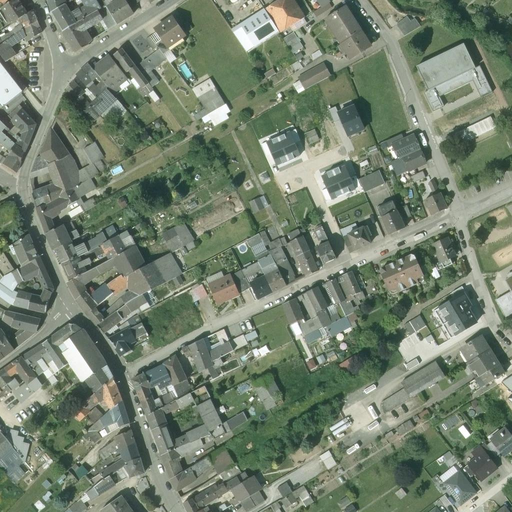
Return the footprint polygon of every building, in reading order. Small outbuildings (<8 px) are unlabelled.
[(19,0),(13,0),(1,8),(11,24),(19,20),(27,14),(21,5),(22,5),(19,0)] [(48,0),(51,12),(65,5),(73,0),(48,0)] [(82,0),(84,3),(87,8),(91,15),(98,11),(102,9),(100,7),(96,0),(82,0)] [(125,0),(120,0),(107,8),(117,24),(134,13),(130,8),(125,0)] [(125,0),(130,8),(137,4),(136,4),(133,0),(125,0)] [(292,0),(281,0),(266,10),(281,34),(304,19),(292,0)] [(323,7),(314,12),(317,17),(332,8),(329,3),(323,7)] [(74,20),(65,5),(51,12),(62,32),(76,24),(74,20)] [(102,9),(98,11),(103,20),(102,20),(104,22),(106,27),(108,30),(117,24),(107,8),(106,7),(102,9)] [(345,7),(325,19),(325,20),(328,18),(331,23),(328,24),(338,40),(340,38),(343,42),(340,44),(341,45),(361,32),(356,24),(359,22),(353,13),(350,14),(345,7)] [(87,8),(76,14),(78,18),(74,20),(76,24),(91,15),(87,8)] [(27,14),(19,20),(21,26),(23,31),(38,21),(33,10),(27,14)] [(264,10),(232,31),(246,52),(278,31),(264,10)] [(76,24),(62,32),(75,53),(89,45),(88,43),(91,41),(85,31),(102,20),(103,20),(98,11),(91,15),(76,24)] [(407,17),(396,26),(404,37),(421,27),(415,19),(411,22),(407,17)] [(172,18),(155,29),(162,40),(168,48),(185,36),(172,18)] [(13,38),(17,43),(26,38),(27,42),(42,33),(38,21),(23,31),(13,38)] [(21,26),(8,35),(11,39),(13,38),(23,31),(21,26)] [(361,32),(341,45),(344,44),(347,48),(346,52),(350,59),(360,52),(361,53),(369,48),(370,45),(361,32)] [(293,33),(283,39),(293,54),(303,48),(293,33)] [(17,43),(13,38),(11,39),(5,43),(11,48),(17,43)] [(168,48),(162,40),(155,45),(160,50),(163,54),(169,50),(168,48)] [(11,48),(5,43),(2,45),(0,46),(0,55),(3,59),(14,51),(11,48)] [(482,100),(493,95),(479,67),(475,69),(464,45),(417,67),(428,92),(424,94),(433,112),(444,107),(439,97),(473,81),(482,100)] [(136,67),(122,49),(114,56),(127,73),(129,71),(141,86),(143,89),(149,84),(136,67)] [(152,73),(150,75),(148,72),(166,59),(163,54),(160,50),(136,67),(149,84),(151,87),(158,82),(152,73)] [(14,51),(3,59),(5,62),(17,55),(14,51)] [(109,56),(93,69),(110,90),(115,86),(119,86),(128,79),(109,56)] [(324,62),(298,77),(305,90),(332,75),(324,62)] [(102,80),(88,64),(82,70),(91,81),(92,81),(96,78),(99,82),(102,80)] [(22,93),(0,65),(0,102),(4,107),(22,93)] [(91,81),(82,70),(76,75),(85,86),(91,81)] [(274,70),(265,75),(268,79),(277,74),(274,70)] [(96,78),(92,81),(93,83),(97,88),(101,84),(103,82),(102,80),(99,82),(96,78)] [(210,80),(193,91),(198,99),(215,89),(210,80)] [(85,86),(83,88),(85,90),(87,88),(91,93),(97,88),(93,83),(92,81),(91,81),(85,86)] [(81,90),(73,82),(65,90),(76,101),(75,102),(95,123),(119,100),(107,88),(106,89),(102,93),(96,99),(90,106),(84,99),(86,97),(87,96),(81,90)] [(106,89),(101,84),(97,88),(102,93),(106,89)] [(149,84),(143,89),(141,86),(136,90),(142,98),(153,90),(151,87),(149,84)] [(83,88),(81,90),(87,96),(86,97),(84,99),(90,106),(96,99),(91,93),(87,88),(85,90),(83,88)] [(102,93),(97,88),(91,93),(96,99),(102,93)] [(215,89),(198,99),(209,114),(225,105),(215,89)] [(337,112),(340,120),(347,136),(365,129),(354,104),(337,112)] [(329,110),(334,123),(340,120),(337,112),(335,108),(329,110)] [(36,125),(22,110),(12,120),(17,125),(16,125),(21,131),(18,135),(22,140),(28,145),(36,125)] [(206,110),(192,117),(195,122),(209,114),(206,110)] [(6,127),(2,132),(7,138),(8,138),(11,135),(12,133),(10,132),(8,129),(6,127)] [(296,130),(290,133),(295,143),(300,141),(296,130)] [(51,131),(41,154),(44,158),(49,165),(62,160),(68,155),(51,131)] [(294,158),(300,156),(295,143),(290,133),(278,138),(289,162),(295,160),(294,158)] [(14,146),(25,152),(28,145),(22,140),(18,135),(14,138),(11,141),(15,144),(14,146)] [(401,135),(387,141),(390,147),(393,146),(404,141),(401,135)] [(404,141),(393,146),(399,159),(399,160),(420,150),(417,143),(415,143),(412,137),(404,141)] [(7,138),(1,144),(10,152),(14,146),(15,144),(11,141),(8,138),(7,138)] [(283,165),(289,162),(278,138),(266,143),(271,153),(277,166),(282,164),(283,165)] [(103,158),(95,143),(84,149),(92,164),(99,160),(103,158)] [(271,153),(266,143),(261,145),(266,156),(271,153)] [(10,152),(2,164),(16,173),(25,152),(14,146),(10,152)] [(420,150),(399,160),(399,159),(390,163),(397,177),(426,164),(420,150)] [(92,164),(80,172),(68,155),(62,160),(73,189),(99,175),(92,164)] [(44,158),(40,159),(41,170),(49,168),(49,165),(44,158)] [(40,159),(36,159),(34,162),(31,171),(35,171),(41,170),(40,159)] [(62,160),(49,165),(49,168),(55,183),(56,186),(60,195),(73,189),(62,160)] [(107,171),(99,160),(92,164),(99,175),(107,171)] [(344,195),(355,190),(351,179),(345,167),(339,169),(339,168),(333,170),(344,195)] [(332,200),(344,195),(333,170),(327,173),(327,174),(321,177),(327,189),(332,200)] [(380,172),(359,180),(364,193),(385,184),(380,172)] [(423,172),(411,177),(414,184),(425,178),(423,172)] [(351,179),(355,190),(361,188),(356,177),(351,179)] [(434,181),(429,183),(434,196),(439,194),(434,181)] [(53,187),(32,194),(36,208),(60,197),(60,195),(56,186),(53,187)] [(73,189),(60,195),(61,198),(66,207),(72,220),(78,216),(85,212),(81,206),(73,189)] [(332,200),(327,189),(321,192),(326,203),(332,200)] [(434,196),(425,201),(432,216),(447,209),(440,194),(434,196)] [(249,202),(254,213),(267,206),(262,195),(249,202)] [(61,198),(47,206),(46,205),(36,209),(38,214),(46,234),(54,230),(55,230),(50,219),(56,216),(55,213),(66,207),(61,198)] [(393,201),(377,208),(389,235),(405,228),(398,211),(397,211),(393,201)] [(87,203),(81,206),(85,212),(91,209),(87,203)] [(411,217),(407,206),(401,208),(406,219),(411,217)] [(85,212),(78,216),(81,223),(89,219),(85,212)] [(192,241),(182,224),(164,234),(174,251),(185,245),(192,241)] [(55,230),(54,230),(46,234),(45,235),(53,251),(56,249),(71,242),(80,237),(76,231),(68,235),(63,226),(55,230)] [(367,227),(348,235),(349,236),(356,251),(370,244),(368,238),(371,236),(367,227)] [(323,228),(316,231),(320,241),(323,240),(325,246),(330,244),(323,228)] [(27,229),(17,235),(20,240),(28,235),(29,234),(27,229)] [(309,252),(301,237),(302,237),(298,230),(288,234),(292,242),(291,242),(298,257),(309,252)] [(75,258),(72,259),(62,263),(71,281),(87,273),(84,267),(90,264),(90,263),(95,260),(94,258),(106,252),(122,244),(123,245),(132,240),(127,231),(123,233),(118,236),(108,242),(102,245),(83,253),(75,258)] [(71,242),(56,249),(62,263),(72,259),(75,258),(83,253),(102,245),(108,242),(103,233),(97,236),(98,238),(85,245),(75,249),(71,242)] [(259,234),(247,241),(250,247),(264,245),(259,234)] [(20,240),(12,246),(23,267),(32,262),(38,258),(28,235),(20,240)] [(356,251),(349,236),(343,238),(350,254),(356,251)] [(447,239),(433,246),(441,263),(452,258),(455,256),(447,239)] [(132,240),(123,245),(122,244),(106,252),(110,260),(112,259),(135,247),(132,240)] [(192,241),(185,245),(189,250),(195,247),(192,241)] [(277,242),(269,245),(272,251),(279,248),(283,246),(280,241),(277,242)] [(325,246),(316,250),(318,256),(319,255),(324,265),(336,259),(330,244),(325,246)] [(146,266),(135,247),(112,259),(122,276),(123,278),(146,266)] [(272,251),(269,253),(275,264),(285,261),(279,248),(272,251)] [(267,251),(255,257),(258,262),(270,256),(267,251)] [(14,272),(3,252),(0,253),(0,273),(3,277),(12,273),(14,272)] [(309,252),(298,257),(307,277),(318,272),(309,252)] [(169,254),(155,261),(163,276),(177,268),(169,254)] [(270,256),(258,262),(262,270),(262,271),(274,265),(270,256)] [(415,257),(412,256),(397,263),(408,288),(418,284),(416,280),(423,277),(415,257)] [(38,258),(32,262),(38,274),(45,290),(51,293),(53,290),(53,288),(52,287),(39,258),(38,258)] [(452,258),(441,263),(435,265),(438,271),(455,263),(452,258)] [(146,266),(123,278),(128,286),(131,292),(135,298),(136,299),(143,295),(147,293),(151,291),(167,283),(163,276),(155,261),(146,266)] [(285,261),(275,264),(276,266),(286,286),(295,282),(285,261)] [(23,267),(17,270),(24,282),(29,279),(32,277),(38,274),(32,262),(23,267)] [(258,262),(241,271),(244,278),(262,270),(258,262)] [(397,263),(382,269),(381,273),(389,292),(397,289),(398,293),(408,288),(397,263)] [(71,281),(67,283),(76,301),(87,292),(82,285),(99,273),(99,275),(106,271),(108,270),(104,264),(87,273),(71,281)] [(286,286),(276,266),(271,269),(273,273),(265,277),(273,293),(286,286)] [(177,268),(163,276),(167,283),(181,275),(177,268)] [(24,282),(17,270),(14,272),(12,273),(18,285),(24,282)] [(208,281),(222,275),(220,271),(207,277),(208,281)] [(12,273),(3,277),(4,278),(0,282),(0,297),(6,301),(13,292),(18,285),(12,273)] [(351,273),(335,280),(341,294),(343,299),(352,295),(353,297),(360,294),(360,293),(351,273)] [(122,276),(107,285),(113,294),(115,292),(116,293),(128,286),(123,278),(122,276)] [(231,276),(209,286),(217,304),(226,301),(225,301),(231,298),(232,300),(240,296),(239,295),(234,283),(231,276)] [(265,277),(250,284),(252,288),(249,289),(249,290),(255,301),(273,293),(265,277)] [(248,280),(245,281),(244,278),(241,280),(246,291),(249,290),(249,289),(252,288),(250,284),(248,280)] [(246,291),(241,280),(234,283),(239,295),(246,291)] [(341,294),(335,280),(327,284),(333,297),(341,294)] [(106,284),(91,296),(98,305),(113,294),(107,285),(106,284)] [(202,285),(192,290),(198,301),(207,296),(202,285)] [(451,293),(455,299),(464,294),(465,293),(462,287),(451,293)] [(327,308),(317,288),(307,293),(315,310),(317,312),(324,309),(327,308)] [(41,300),(24,296),(24,297),(21,308),(46,313),(48,301),(51,293),(45,290),(41,300)] [(198,301),(192,290),(188,293),(193,303),(198,301)] [(13,292),(6,301),(10,304),(14,306),(18,295),(13,292)] [(91,296),(87,292),(76,301),(87,315),(94,309),(98,305),(91,296)] [(131,292),(122,299),(120,301),(121,302),(119,304),(121,308),(135,298),(131,292)] [(360,294),(353,297),(356,303),(365,298),(362,292),(360,293),(360,294)] [(149,298),(147,293),(143,295),(148,303),(151,301),(149,298)] [(307,293),(301,296),(310,313),(315,310),(307,293)] [(343,299),(341,294),(333,297),(337,305),(340,304),(345,301),(343,299)] [(434,312),(450,339),(476,324),(467,308),(471,306),(464,294),(455,299),(434,312)] [(24,297),(18,295),(14,306),(21,308),(24,297)] [(121,308),(107,318),(108,319),(97,326),(103,334),(122,320),(129,312),(139,306),(139,307),(145,305),(148,303),(143,295),(136,299),(135,298),(121,308)] [(295,299),(283,305),(291,326),(303,320),(295,299)] [(346,304),(345,301),(340,304),(346,317),(354,314),(360,311),(358,307),(354,309),(350,302),(346,304)] [(338,308),(335,309),(338,315),(340,320),(346,317),(340,304),(337,305),(338,308)] [(145,305),(139,307),(143,313),(150,309),(151,309),(150,307),(147,309),(145,305)] [(335,309),(334,305),(327,308),(324,309),(329,320),(338,315),(335,309)] [(101,317),(94,309),(87,315),(97,326),(108,319),(107,318),(104,315),(103,315),(101,317)] [(329,320),(324,309),(317,312),(316,313),(318,317),(323,328),(324,329),(331,325),(329,320)] [(310,313),(309,313),(312,319),(318,317),(316,313),(317,312),(315,310),(310,313)] [(41,320),(13,314),(6,311),(3,318),(11,324),(36,333),(41,320)] [(354,314),(346,317),(349,323),(356,319),(354,314)] [(338,315),(329,320),(331,325),(340,320),(338,315)] [(420,316),(409,323),(415,333),(426,326),(420,316)] [(312,319),(298,326),(304,337),(318,331),(321,329),(323,328),(318,317),(312,319)] [(141,323),(109,340),(116,349),(122,356),(130,351),(126,345),(134,341),(134,340),(147,334),(141,323)] [(59,347),(52,337),(42,344),(47,353),(53,361),(54,361),(60,370),(70,364),(83,383),(91,378),(107,367),(103,358),(85,333),(74,325),(70,325),(58,333),(65,343),(69,350),(63,354),(59,347)] [(218,342),(227,339),(223,328),(214,331),(218,342)] [(318,331),(304,337),(306,344),(321,337),(319,333),(318,331)] [(65,343),(58,333),(52,337),(59,347),(65,343)] [(12,342),(10,343),(14,350),(27,340),(20,335),(12,342)] [(243,335),(229,342),(233,351),(248,344),(243,335)] [(462,349),(464,352),(461,354),(467,363),(489,350),(481,337),(462,349)] [(202,340),(189,346),(193,356),(197,367),(200,373),(208,369),(213,366),(211,363),(211,361),(209,356),(202,340)] [(8,341),(0,347),(0,360),(14,350),(10,343),(8,341)] [(69,350),(65,343),(59,347),(63,354),(69,350)] [(42,344),(21,357),(36,379),(44,373),(36,361),(42,357),(47,353),(42,344)] [(230,345),(209,356),(211,361),(211,363),(233,351),(230,345)] [(189,346),(182,350),(186,359),(193,356),(189,346)] [(499,365),(489,350),(467,363),(477,379),(499,365)] [(53,361),(47,353),(42,357),(48,365),(53,361)] [(175,356),(164,364),(164,365),(172,383),(173,387),(186,380),(175,356)] [(21,357),(12,363),(4,369),(9,377),(19,371),(24,378),(24,379),(28,384),(34,391),(41,385),(36,379),(21,357)] [(352,358),(342,364),(346,371),(357,365),(352,358)] [(406,366),(409,371),(419,365),(416,359),(406,366)] [(436,363),(401,384),(404,388),(410,399),(445,378),(436,363)] [(164,365),(145,374),(151,388),(154,387),(157,385),(160,390),(168,387),(167,386),(172,383),(164,365)] [(477,379),(475,380),(480,389),(494,380),(504,374),(499,365),(477,379)] [(213,366),(208,369),(213,380),(218,377),(213,366)] [(107,367),(91,378),(99,390),(113,378),(107,367)] [(9,377),(4,369),(0,372),(0,385),(2,388),(3,389),(6,386),(6,385),(11,382),(8,377),(9,377)] [(160,400),(153,402),(148,390),(151,388),(145,374),(132,380),(138,394),(147,416),(163,408),(160,400)] [(504,374),(494,380),(497,385),(501,383),(508,379),(505,374),(504,374)] [(254,385),(263,402),(271,397),(276,394),(279,393),(270,376),(254,385)] [(501,383),(511,393),(511,392),(511,376),(508,379),(501,383)] [(99,390),(73,412),(81,421),(86,417),(90,413),(88,410),(93,406),(94,402),(97,399),(101,405),(106,401),(111,409),(111,410),(122,401),(115,384),(113,378),(99,390)] [(186,380),(173,387),(178,398),(191,391),(186,380)] [(28,384),(15,394),(21,401),(26,398),(34,391),(28,384)] [(3,389),(2,388),(0,389),(0,398),(11,391),(6,385),(6,386),(3,389)] [(205,387),(191,393),(194,401),(197,407),(209,401),(211,400),(205,387)] [(404,388),(399,392),(399,393),(405,402),(410,399),(404,388)] [(191,393),(177,401),(176,401),(179,407),(180,409),(194,401),(191,393)] [(399,393),(393,397),(399,406),(405,402),(399,393)] [(281,403),(276,394),(271,397),(275,406),(281,403)] [(160,400),(163,408),(170,404),(167,397),(160,400)] [(271,397),(263,402),(267,412),(275,406),(271,397)] [(387,413),(399,406),(393,397),(381,404),(387,413)] [(122,401),(111,410),(111,409),(102,417),(100,419),(104,426),(118,421),(120,427),(129,424),(122,401)] [(170,404),(163,408),(165,413),(179,407),(176,401),(170,404)] [(209,401),(197,407),(206,426),(209,432),(221,425),(209,401)] [(163,408),(147,416),(152,431),(166,425),(164,418),(167,417),(165,413),(163,408)] [(102,417),(95,409),(90,413),(86,417),(93,425),(100,419),(102,417)] [(243,413),(223,424),(232,443),(252,431),(243,413)] [(93,425),(89,429),(89,430),(85,433),(89,437),(96,432),(104,426),(100,419),(93,425)] [(406,423),(395,429),(400,436),(410,430),(406,423)] [(232,443),(223,424),(221,425),(209,432),(210,435),(191,443),(176,449),(179,459),(202,447),(205,453),(208,457),(223,448),(232,443)] [(173,442),(166,425),(152,431),(161,455),(176,449),(191,443),(187,436),(174,441),(173,442)] [(206,426),(186,435),(187,436),(191,443),(210,435),(209,432),(206,426)] [(511,451),(511,433),(506,426),(500,430),(496,434),(490,438),(492,441),(501,453),(502,453),(505,457),(511,451)] [(0,457),(11,447),(0,431),(0,457)] [(131,431),(115,437),(115,438),(113,439),(114,441),(106,448),(111,455),(116,451),(120,448),(121,451),(121,452),(135,443),(131,431)] [(96,432),(89,437),(95,444),(97,442),(101,439),(96,432)] [(390,432),(384,436),(389,443),(394,440),(390,432)] [(496,458),(501,453),(492,441),(486,445),(496,458)] [(135,443),(121,452),(122,455),(117,458),(119,462),(100,474),(105,480),(110,476),(111,476),(114,474),(116,473),(126,466),(125,464),(140,459),(135,443)] [(486,445),(484,443),(479,447),(484,453),(484,452),(491,461),(496,458),(486,445)] [(11,447),(0,457),(0,467),(7,475),(18,466),(23,461),(11,447)] [(491,461),(484,452),(484,453),(479,447),(472,453),(476,459),(468,465),(476,474),(481,481),(497,469),(491,461)] [(111,455),(106,448),(99,453),(104,460),(111,455)] [(223,448),(208,457),(211,464),(217,476),(219,475),(228,470),(234,466),(223,448)] [(176,449),(161,455),(168,472),(175,467),(173,461),(179,459),(176,449)] [(320,461),(326,472),(337,465),(331,455),(320,461)] [(204,459),(190,468),(191,469),(194,476),(211,464),(208,457),(204,459)] [(140,459),(125,464),(126,466),(130,478),(144,473),(140,459)] [(244,460),(236,465),(239,470),(247,465),(244,460)] [(476,474),(468,465),(464,468),(471,478),(476,474)] [(18,466),(7,475),(15,485),(26,475),(18,466)] [(81,467),(72,476),(78,482),(88,474),(81,467)] [(168,472),(171,480),(179,475),(175,467),(168,472)] [(179,475),(171,480),(177,491),(196,480),(194,476),(191,469),(183,474),(182,473),(179,475)] [(228,470),(219,475),(224,481),(232,476),(228,470)] [(462,506),(477,494),(459,472),(444,483),(447,487),(449,489),(458,501),(462,506)] [(121,482),(116,473),(114,474),(111,476),(117,485),(121,482)] [(100,474),(89,481),(94,488),(105,480),(100,474)] [(246,474),(238,478),(241,484),(249,479),(246,474)] [(443,494),(449,489),(447,487),(444,483),(437,475),(432,480),(443,494)] [(105,480),(94,488),(100,496),(117,485),(111,476),(110,476),(105,480)] [(241,484),(232,490),(237,498),(240,503),(259,491),(261,490),(253,477),(249,479),(241,484)] [(238,478),(225,487),(228,492),(232,490),(241,484),(238,478)] [(287,483),(277,489),(283,498),(292,493),(287,483)] [(220,487),(219,485),(212,490),(217,498),(228,492),(225,487),(223,485),(220,487)] [(303,487),(296,491),(306,507),(313,502),(303,487)] [(94,488),(87,494),(92,501),(100,496),(94,488)] [(212,490),(206,493),(211,502),(217,498),(212,490)] [(259,491),(240,503),(245,511),(247,511),(265,501),(259,491)] [(206,493),(193,500),(199,509),(202,507),(211,502),(206,493)] [(131,511),(120,497),(101,511),(131,511)] [(237,498),(231,501),(235,506),(240,503),(237,498)] [(193,500),(192,499),(183,504),(187,511),(204,511),(202,507),(199,509),(193,500)] [(87,508),(80,500),(68,509),(70,511),(82,511),(87,508)]
